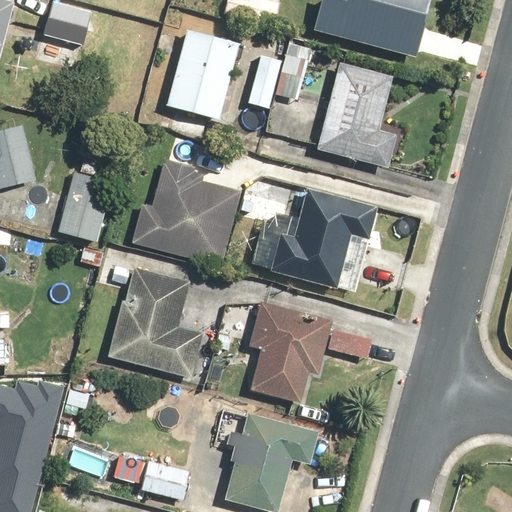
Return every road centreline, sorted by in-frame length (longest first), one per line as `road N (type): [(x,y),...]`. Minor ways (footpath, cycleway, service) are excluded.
road 1 (residential): [(511,81),(432,382)]
road 2 (residential): [(432,382),(400,511)]
